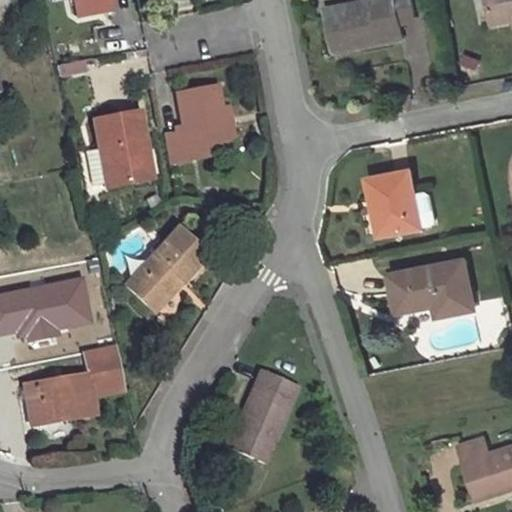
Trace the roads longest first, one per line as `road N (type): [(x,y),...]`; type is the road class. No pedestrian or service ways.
road 1 (residential): [(396,511),(314,275),(283,244)]
road 2 (residential): [(283,244),(170,421),(164,469)]
road 3 (residential): [(511,103),(302,147)]
road 4 (residential): [(164,469),(0,479)]
road 5 (residential): [(271,17),(302,147)]
